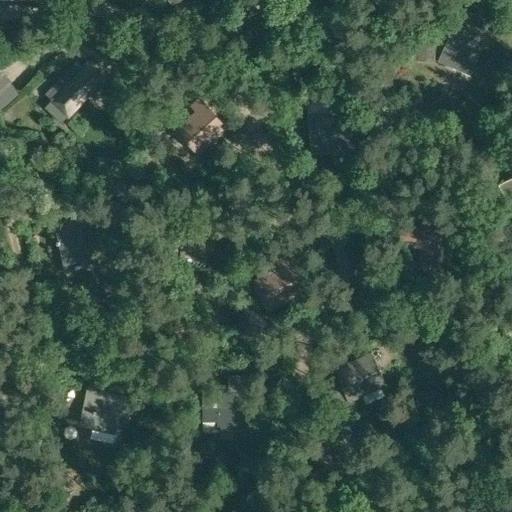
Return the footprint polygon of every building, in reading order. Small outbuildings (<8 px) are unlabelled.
[(294,0),(293,12),(330,17),(331,0),(294,0)] [(437,60),(470,75),(484,45),(472,40),(477,29),(455,20),(437,60)] [(434,43),(418,42),(417,54),(433,55),(434,43)] [(49,98),(68,117),(105,77),(86,60),(49,98)] [(289,105),(305,104),(304,92),(288,93),(289,105)] [(197,154),(224,130),(204,106),(177,131),(197,154)] [(306,111),(310,154),(349,150),(345,107),(306,111)] [(91,178),(106,179),(109,157),(94,155),(91,178)] [(511,174),(497,182),(511,211),(511,174)] [(191,200),(190,218),(206,218),(216,219),(217,201),(191,200)] [(53,221),(62,265),(87,259),(77,215),(53,221)] [(180,255),(204,256),(206,218),(182,217),(180,255)] [(494,223),(481,230),(490,246),(503,239),(494,223)] [(446,231),(421,225),(420,229),(405,226),(404,231),(402,231),(399,242),(422,247),(419,263),(438,267),(446,231)] [(458,245),(471,247),(472,239),(460,236),(458,245)] [(278,269),(277,269),(254,281),(268,309),(301,292),(284,256),(275,261),(277,267),(278,269)] [(339,378),(349,401),(386,384),(378,367),(372,369),(365,353),(334,366),(339,378)] [(229,373),(229,390),(203,391),(203,421),(217,420),(216,428),(241,427),(241,390),(248,390),(248,373),(229,373)] [(118,416),(126,418),(130,397),(86,389),(79,426),(115,433),(118,416)]
